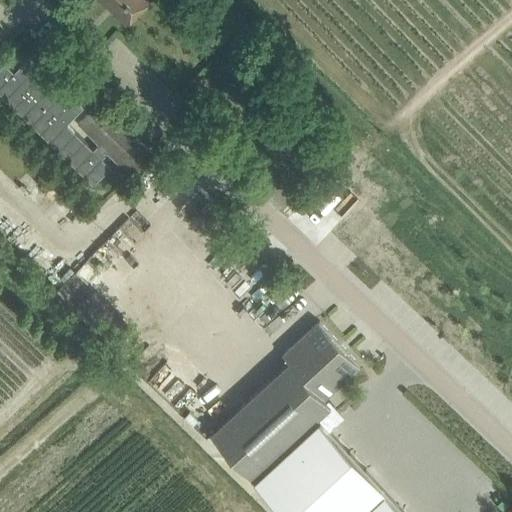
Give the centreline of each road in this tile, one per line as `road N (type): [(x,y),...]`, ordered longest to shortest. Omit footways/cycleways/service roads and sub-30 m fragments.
road 1 (unclassified): [(45,0),(511,447)]
road 2 (unknown): [(417,357),(234,511)]
